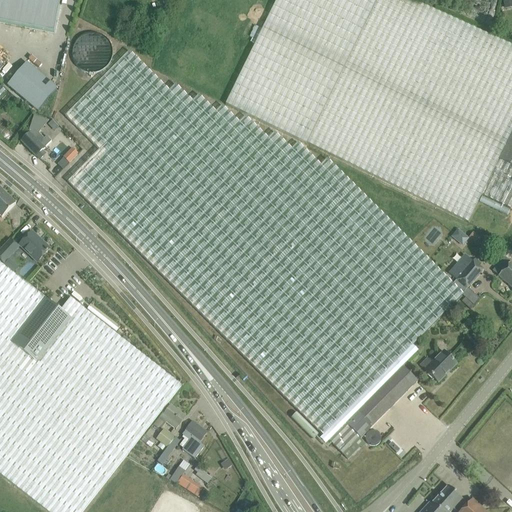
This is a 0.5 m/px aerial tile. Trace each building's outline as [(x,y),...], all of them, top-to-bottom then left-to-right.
[(0,0),(0,22),(54,33),(60,0),(0,0)] [(511,206),(511,167),(499,161),(511,134),(511,45),(414,0),(276,0),(226,105),(306,144),(307,143),(468,223),(482,195),(511,209),(511,206)] [(100,151),(75,175),(68,182),(323,436),(320,439),(326,445),(329,441),(343,455),(347,459),(364,443),(361,439),(345,423),(403,367),(419,352),(413,346),(464,295),(327,160),(321,166),(298,143),(292,150),(275,133),(268,139),(246,117),(239,123),(222,106),(216,113),(199,95),(193,102),(176,85),(170,91),(130,52),(66,117),(100,151)] [(57,89),(27,63),(7,86),(38,112),(57,89)] [(29,135),(22,142),(36,157),(40,161),(43,158),(39,154),(42,151),(43,150),(45,148),(51,143),(52,142),(47,137),(44,139),(39,134),(49,121),(34,116),(29,133),(30,134),(29,135)] [(511,134),(499,161),(511,167),(511,134)] [(72,148),(63,158),(70,164),(78,154),(72,148)] [(0,188),(0,216),(2,218),(9,211),(16,204),(0,188)] [(38,263),(50,250),(37,237),(32,232),(19,246),(38,263)] [(473,233),(470,238),(476,243),(480,238),(473,233)] [(469,240),(463,235),(457,242),(463,247),(469,240)] [(0,259),(4,263),(18,248),(11,241),(0,252),(0,259)] [(465,255),(449,274),(456,280),(456,281),(467,291),(484,271),(482,269),(479,266),(481,263),(475,259),(473,261),(465,255)] [(511,264),(504,258),(492,271),(511,288),(511,264)] [(0,474),(47,511),(82,511),(182,386),(80,306),(70,318),(37,361),(11,341),(45,298),(0,263),(0,474)] [(70,318),(61,311),(45,298),(11,341),(37,361),(70,318)] [(70,318),(80,306),(71,299),(61,311),(70,318)] [(457,365),(449,358),(444,352),(432,364),(427,360),(421,366),(438,383),(457,365)] [(417,382),(410,375),(403,367),(345,423),(361,439),(417,382)] [(163,414),(154,426),(157,429),(160,428),(164,423),(166,424),(167,423),(176,430),(186,417),(171,406),(164,415),(163,414)] [(187,444),(182,450),(195,460),(205,448),(200,443),(201,441),(207,433),(192,422),(186,430),(185,432),(182,435),(190,441),(187,444)] [(165,430),(156,440),(160,443),(166,448),(167,449),(175,438),(165,430)] [(365,438),(366,440),(367,443),(368,445),(370,446),(373,446),(375,446),(377,445),(379,444),(381,442),(381,439),(381,437),(380,434),(378,432),(376,431),(374,431),(371,431),(369,432),(367,433),(366,436),(365,438)] [(171,454),(181,442),(175,438),(167,449),(157,462),(162,466),(167,460),(171,454)] [(224,463),(228,469),(233,466),(229,459),(224,463)] [(179,482),(183,475),(185,473),(186,472),(179,468),(175,474),(170,481),(177,486),(178,484),(179,482)] [(204,489),(183,475),(179,482),(178,484),(198,498),(204,489)] [(202,482),(207,486),(212,479),(209,477),(207,476),(202,482)] [(450,511),(453,509),(456,511),(460,511),(468,505),(448,486),(432,503),(431,502),(421,511),(450,511)] [(485,511),(472,499),(468,505),(460,511),(485,511)]
